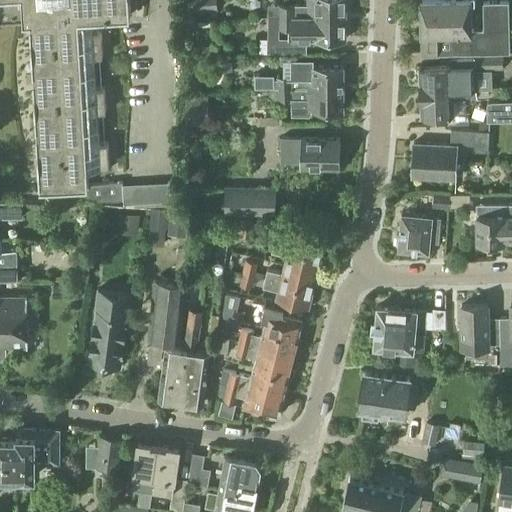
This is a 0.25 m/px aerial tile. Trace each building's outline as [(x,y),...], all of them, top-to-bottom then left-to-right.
[(0,0),(0,24),(37,22),(38,32),(30,33),(32,65),(39,65),(41,87),(34,88),(35,120),(43,120),(44,143),(37,143),(39,175),(46,175),(47,186),(44,186),(45,201),(89,199),(121,199),(121,182),(88,182),(88,167),(109,166),(107,143),(99,143),(97,111),(105,111),(104,87),(96,88),(94,56),(102,56),(101,32),(93,33),(92,18),(129,16),(128,0),(0,0)] [(189,0),(190,12),(216,10),(215,0),(189,0)] [(306,0),(307,7),(295,6),(295,17),(307,17),(346,18),(345,0),(306,0)] [(419,0),(421,56),(451,55),(503,53),(509,53),(508,2),(483,3),(484,30),(472,30),(470,0),(419,0)] [(295,17),(295,6),(268,6),(268,17),(278,17),(295,17)] [(307,17),(295,17),(278,17),(278,28),(291,28),(291,39),(303,39),(345,39),(346,18),(307,17)] [(275,41),(267,41),(267,53),(291,53),(291,39),(275,39),(275,41)] [(216,57),(216,46),(195,47),(195,58),(216,57)] [(419,67),(420,91),(475,90),(474,70),(503,69),(503,53),(451,55),(451,66),(419,67)] [(199,70),(198,59),(186,59),(187,71),(199,70)] [(254,89),(276,89),(293,88),(304,89),(343,89),(343,66),(313,66),(313,60),(283,60),(282,78),(273,78),(273,75),(254,75),(254,89)] [(293,88),(276,89),(276,101),(292,101),(292,115),(309,115),(313,111),(343,111),(343,89),(304,89),(293,88)] [(475,90),(420,91),(421,115),(453,114),(453,99),(475,98),(475,90)] [(208,97),(185,97),(185,116),(208,116),(208,97)] [(487,103),(487,104),(487,121),(511,119),(511,99),(490,100),(489,101),(488,102),(487,103)] [(474,130),(473,145),(472,151),(488,151),(488,148),(489,137),(489,131),(474,130)] [(203,133),(193,141),(204,153),(213,146),(203,133)] [(282,160),(301,161),(301,167),(339,167),(340,138),(283,136),(283,149),(282,160)] [(411,176),(455,178),(457,144),(413,142),(411,176)] [(224,216),(252,216),(253,188),(225,187),(224,216)] [(431,210),(447,210),(448,197),(432,196),(431,210)] [(0,202),(0,217),(22,217),(21,202),(0,202)] [(511,203),(476,204),(476,244),(505,243),(505,240),(511,240),(511,203)] [(151,210),(147,244),(163,246),(167,212),(151,210)] [(428,251),(429,242),(438,243),(440,217),(432,217),(432,216),(401,213),(398,249),(428,251)] [(137,235),(139,216),(119,215),(118,233),(137,235)] [(185,236),(187,218),(170,216),(168,234),(185,236)] [(239,227),(252,228),(253,219),(239,218),(239,227)] [(252,228),(239,227),(238,237),(251,238),(252,228)] [(90,276),(102,278),(107,229),(95,228),(90,276)] [(273,243),(321,255),(325,238),(293,230),(291,239),(275,235),(273,243)] [(284,265),(317,273),(321,255),(273,243),(271,252),(286,255),(284,265)] [(78,254),(70,257),(70,266),(77,270),(84,267),(85,258),(78,254)] [(242,273),(255,276),(257,265),(244,262),(242,273)] [(0,280),(17,280),(17,264),(0,264),(0,280)] [(265,279),(312,291),(317,273),(284,265),(282,274),(267,270),(265,279)] [(75,282),(85,282),(85,273),(75,274),(75,282)] [(255,276),(242,273),(238,286),(251,289),(255,276)] [(148,338),(179,341),(185,283),(154,279),(148,338)] [(312,291),(265,279),(263,287),(278,290),(276,299),(308,307),(312,291)] [(69,298),(81,298),(81,283),(69,283),(69,298)] [(89,362),(120,366),(121,356),(122,356),(125,325),(126,315),(127,315),(130,294),(97,290),(95,311),(96,311),(94,321),(90,352),(91,352),(89,362)] [(27,346),(27,296),(0,296),(0,358),(5,355),(5,346),(27,346)] [(500,318),(500,344),(500,349),(500,365),(511,364),(511,304),(511,318),(500,318)] [(488,344),(500,344),(500,318),(488,318),(487,305),(461,305),(462,348),(488,348),(488,344)] [(268,328),(298,335),(302,319),(282,314),(283,311),(264,306),(261,318),(265,320),(263,327),(268,328)] [(375,324),(425,328),(445,330),(444,309),(432,308),(431,312),(416,311),(417,310),(377,306),(375,324)] [(183,344),(197,346),(202,312),(188,310),(183,344)] [(231,318),(243,321),(245,313),(233,310),(231,318)] [(425,328),(375,324),(373,347),(413,351),(413,350),(423,351),(425,328)] [(242,327),(239,341),(293,355),(298,335),(268,328),(263,327),(261,336),(251,334),(252,330),(242,327)] [(219,336),(226,338),(228,330),(221,328),(219,336)] [(226,338),(219,336),(217,336),(216,352),(227,353),(228,339),(226,338)] [(255,358),(253,367),(287,377),(293,355),(239,341),(235,357),(245,360),(246,355),(255,358)] [(159,397),(180,400),(187,349),(166,346),(159,397)] [(187,349),(180,400),(201,403),(208,352),(187,349)] [(400,357),(399,365),(412,366),(413,358),(400,357)] [(454,358),(454,370),(463,369),(462,358),(454,358)] [(221,382),(228,383),(245,388),(245,387),(282,397),(287,377),(253,367),(252,371),(250,377),(224,370),(221,382)] [(363,371),(358,409),(362,409),(378,412),(404,416),(405,405),(415,406),(418,384),(409,383),(409,378),(363,371)] [(245,388),(228,383),(223,401),(234,404),(236,395),(245,398),(243,405),(273,413),(279,409),(282,397),(245,387),(245,388)] [(440,425),(425,421),(421,441),(436,445),(440,425)] [(0,485),(15,486),(15,476),(35,476),(35,463),(58,463),(59,429),(18,428),(18,434),(17,434),(16,438),(0,437),(0,485)] [(99,435),(97,448),(105,449),(102,468),(119,470),(123,439),(99,435)] [(464,441),(461,458),(466,459),(482,461),(484,445),(464,441)] [(153,489),(159,446),(138,443),(133,474),(134,474),(132,486),(140,487),(137,505),(149,506),(152,489),(153,489)] [(159,446),(153,489),(172,492),(169,509),(182,511),(187,480),(174,478),(178,449),(159,446)] [(188,479),(192,479),(191,483),(207,486),(209,476),(201,475),(204,455),(192,453),(188,479)] [(225,455),(219,485),(221,485),(237,488),(239,477),(257,480),(259,467),(255,461),(225,455)] [(482,465),(461,462),(459,478),(479,482),(482,465)] [(511,467),(503,467),(499,500),(511,502),(511,467)] [(221,485),(219,485),(217,492),(209,491),(206,507),(234,511),(250,511),(257,480),(239,477),(237,488),(221,485)] [(381,511),(415,511),(419,499),(420,494),(350,477),(343,503),(345,503),(381,511)] [(333,511),(334,503),(300,499),(298,511),(333,511)] [(419,499),(415,511),(428,511),(431,502),(419,499)] [(183,511),(187,511),(199,511),(201,504),(184,501),(183,511)] [(381,511),(345,503),(342,511),(381,511)]
